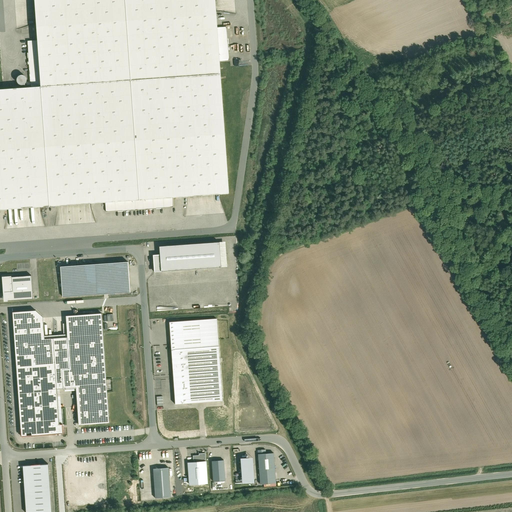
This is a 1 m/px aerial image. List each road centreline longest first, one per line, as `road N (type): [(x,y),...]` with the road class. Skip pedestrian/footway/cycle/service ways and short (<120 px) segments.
road 1 (unclassified): [(154,446),(277,438),(310,492),(320,495),(511,474)]
road 2 (unclassified): [(0,258),(140,249),(154,446)]
road 3 (unclassified): [(154,446),(5,455)]
